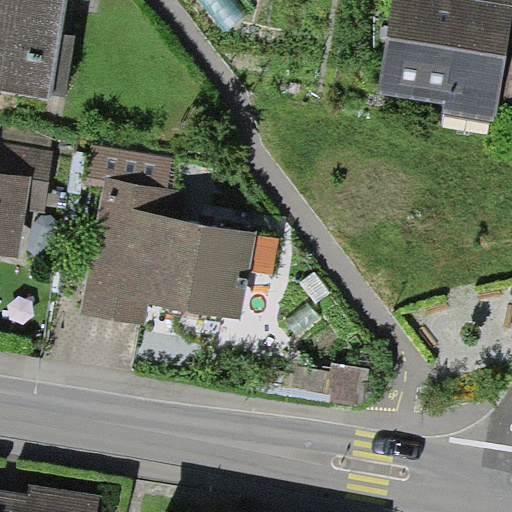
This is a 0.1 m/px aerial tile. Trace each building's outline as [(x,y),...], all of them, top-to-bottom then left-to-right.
[(0,0),(0,89),(48,97),(63,0),(0,0)] [(511,0),(389,0),(377,102),(500,116),(511,9),(511,0)] [(240,322),(251,235),(173,225),(178,187),(106,178),(87,323),(146,331),(148,310),(240,322)] [(0,259),(24,262),(31,184),(0,181),(0,259)] [(0,511),(94,511),(99,485),(26,472),(24,484),(0,480),(0,511)] [(163,511),(289,511),(167,490),(163,511)]
